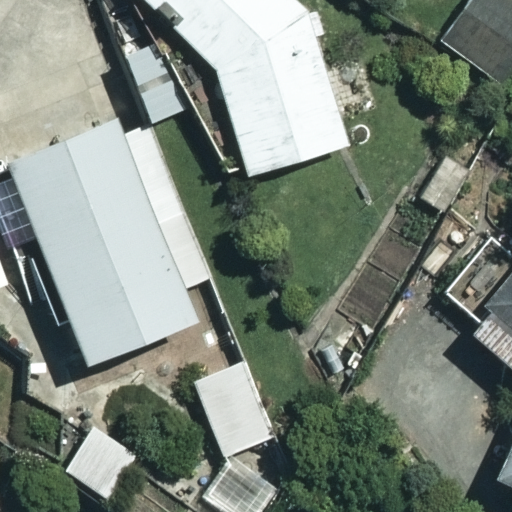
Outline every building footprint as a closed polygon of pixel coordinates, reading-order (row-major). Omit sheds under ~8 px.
[(307,19),(289,0),(148,0),(209,65),(239,171),(341,142),(307,19)] [(511,79),(511,2),(508,0),(469,0),(443,34),(509,84),(511,79)] [(114,136),(104,112),(0,152),(0,156),(76,352),(181,311),(147,225),(181,212),(147,124),(114,136)] [(467,331),(511,371),(511,409),(485,467),(511,480),(511,244),(509,243),(467,331)] [(442,297),(408,283),(388,330),(422,344),(442,297)] [(130,452),(90,423),(59,463),(99,493),(130,452)] [(245,457),(206,495),(222,511),(255,511),(278,490),(245,457)]
